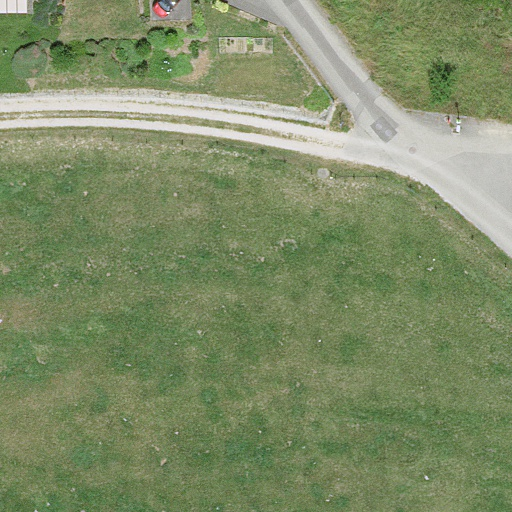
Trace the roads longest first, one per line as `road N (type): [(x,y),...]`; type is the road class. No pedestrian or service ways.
road 1 (track): [(418,159),(163,118),(0,116)]
road 2 (residential): [(418,159),(380,124),(288,0)]
road 3 (residential): [(511,234),(418,159)]
